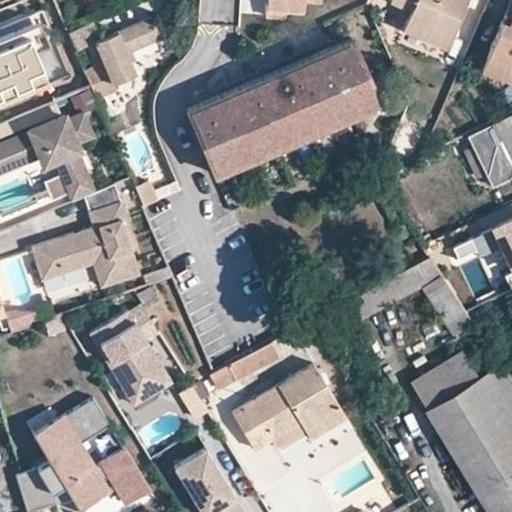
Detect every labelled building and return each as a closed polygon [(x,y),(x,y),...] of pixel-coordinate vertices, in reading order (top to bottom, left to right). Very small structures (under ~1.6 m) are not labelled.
[(264,0),(264,15),(282,15),(283,7),(301,8),(301,0),(311,0),(319,0),(318,0),(264,0)] [(394,0),(409,7),(401,28),(445,45),(463,0),(394,0)] [(499,18),(480,64),(510,77),(511,74),(511,2),(508,14),(505,21),(499,18)] [(0,102),(68,75),(40,4),(0,20),(0,102)] [(505,21),(508,14),(502,11),(499,18),(505,21)] [(89,68),(102,98),(122,90),(118,80),(135,73),(126,52),(161,37),(151,16),(99,39),(94,40),(104,62),(89,68)] [(99,39),(91,20),(68,30),(73,44),(75,49),(94,40),(99,39)] [(186,109),(214,174),(379,104),(351,39),(186,109)] [(109,128),(94,95),(80,102),(94,134),(109,128)] [(511,106),(465,129),(491,181),(511,170),(511,162),(510,158),(511,156),(511,106)] [(72,135),(88,128),(80,110),(64,116),(61,110),(27,125),(28,127),(0,139),(0,164),(50,144),(60,168),(42,175),(50,194),(87,178),(73,145),(76,143),(72,135)] [(113,140),(109,128),(94,134),(98,145),(113,140)] [(146,175),(131,181),(140,202),(155,195),(146,175)] [(82,191),(80,192),(90,222),(26,242),(37,276),(89,259),(97,283),(137,270),(129,247),(135,245),(113,178),(82,191)] [(511,211),(489,222),(498,242),(509,265),(499,269),(507,286),(511,284),(511,211)] [(498,242),(489,222),(466,233),(475,252),(498,242)] [(138,238),(154,275),(169,270),(153,233),(138,238)] [(307,316),(319,337),(418,284),(449,332),(468,320),(461,308),(445,283),(425,252),(307,316)] [(461,308),(468,320),(511,300),(504,288),(461,308)] [(137,297),(87,327),(126,393),(147,381),(151,388),(168,377),(143,335),(156,328),(137,297)] [(42,317),(46,329),(62,324),(58,312),(42,317)] [(59,331),(65,340),(72,334),(68,325),(59,331)] [(269,346),(226,369),(232,380),(234,385),(278,362),(269,346)] [(408,379),(491,511),(498,511),(508,507),(511,511),(511,433),(502,418),(511,411),(511,388),(494,360),(475,372),(459,347),(408,379)] [(229,409),(251,444),(268,435),(297,416),(308,433),(342,412),(309,359),(229,409)] [(226,369),(214,375),(220,387),(232,380),(226,369)] [(147,381),(126,393),(130,400),(151,388),(147,381)] [(40,465),(65,507),(112,480),(116,487),(135,476),(106,427),(100,430),(88,410),(45,436),(56,455),(40,465)] [(246,511),(203,442),(171,462),(202,511),(246,511)]
